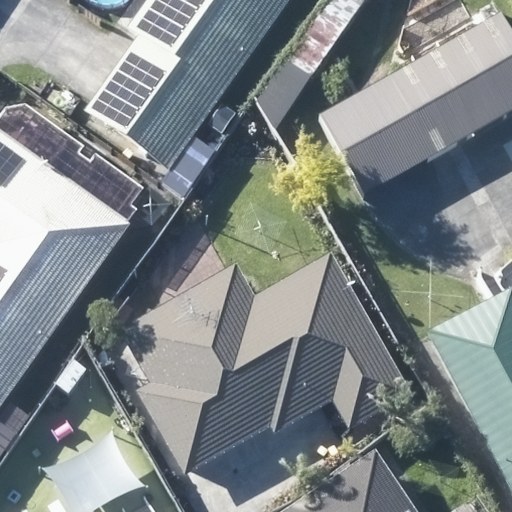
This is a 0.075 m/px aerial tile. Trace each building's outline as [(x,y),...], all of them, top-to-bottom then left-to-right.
[(300,0),(158,0),(134,35),(146,44),(92,119),(175,176),(300,0)] [(371,199),(511,115),(511,30),(503,17),(325,123),(371,199)] [(121,223),(44,166),(0,135),(0,424),(136,233),(130,229),(121,223)] [(435,342),(511,485),(511,300),(498,308),(435,342)] [(217,511),(278,474),(286,470),(243,401),(169,445),(209,511),(217,511)] [(16,409),(4,426),(20,438),(32,421),(16,409)] [(111,511),(142,494),(114,443),(48,480),(66,511),(111,511)] [(417,511),(383,460),(304,511),(417,511)] [(441,492),(453,510),(472,497),(461,479),(441,492)]
